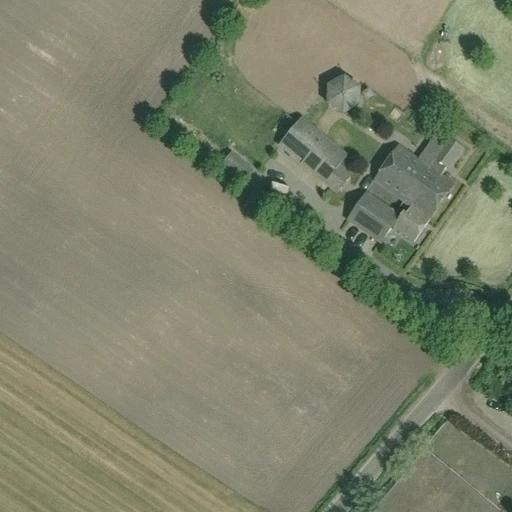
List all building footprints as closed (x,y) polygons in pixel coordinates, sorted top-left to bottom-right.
[(350,74),(328,88),(341,110),(363,96),(350,74)] [(302,120),(282,145),(339,193),(351,178),(338,167),(347,157),(302,120)] [(375,183),(412,209),(430,221),(455,186),(441,176),(447,169),(450,171),(464,151),(448,140),(434,159),(435,160),(429,168),(400,148),(375,183)] [(349,221),(381,243),(399,217),(367,195),(349,221)] [(415,243),(430,221),(412,209),(408,215),(404,213),(394,229),(415,243)]
